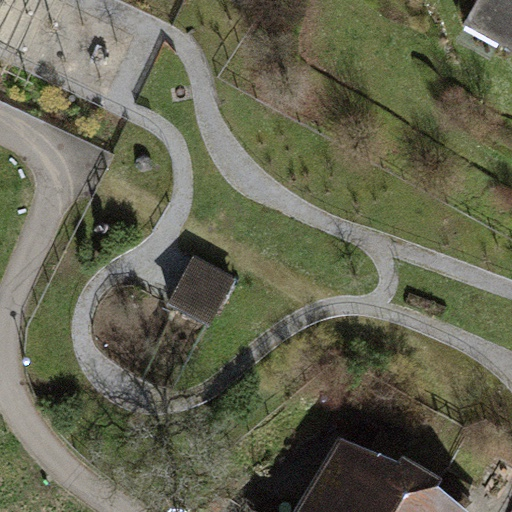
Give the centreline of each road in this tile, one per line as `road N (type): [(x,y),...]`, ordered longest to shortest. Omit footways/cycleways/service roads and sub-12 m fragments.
road 1 (residential): [(111,511),(27,445),(0,354)]
road 2 (residential): [(0,346),(50,194)]
